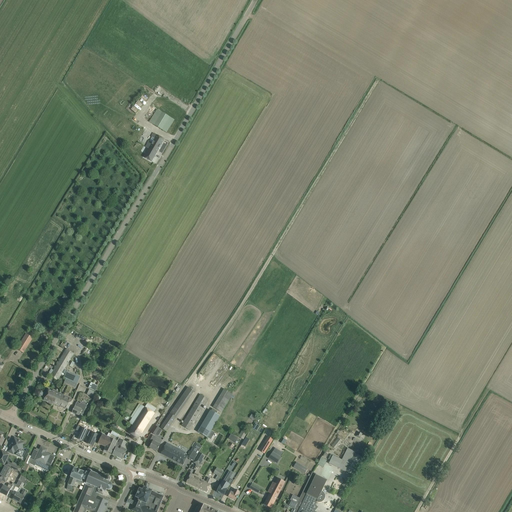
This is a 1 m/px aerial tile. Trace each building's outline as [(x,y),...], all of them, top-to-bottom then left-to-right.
[(129,108),(135,114),(149,98),(144,94),(134,106),(132,104),(129,108)] [(149,122),(166,133),(174,120),(157,110),(149,122)] [(149,149),(144,158),(151,162),(164,140),(153,133),(151,137),(152,138),(150,141),(149,141),(145,147),(149,149)] [(26,334),(16,349),(23,353),(33,338),(26,334)] [(65,374),(63,373),(74,354),(66,349),(50,376),(58,381),(61,375),(64,377),(63,379),(76,385),(80,377),(67,371),(65,374)] [(194,392),(189,387),(161,427),(166,431),(176,417),(194,392)] [(212,408),(222,413),(231,393),(221,389),(212,408)] [(54,405),(60,393),(56,392),(55,393),(48,390),(44,400),(52,404),(53,404),(54,404),(54,405)] [(60,393),(54,405),(59,407),(59,406),(68,410),(73,399),(65,395),(60,393)] [(181,426),(190,431),(209,400),(200,395),(181,426)] [(77,402),(72,413),(79,416),(81,413),(83,414),(87,406),(81,403),(80,404),(77,402)] [(148,421),(156,410),(147,404),(145,407),(141,405),(129,423),(133,425),(128,433),(138,439),(148,421)] [(198,432),(207,438),(207,437),(211,431),(220,417),(210,411),(198,432)] [(264,420),(262,424),(273,430),(275,426),(264,420)] [(77,439),(82,441),(88,430),(78,426),(75,430),(80,433),(77,439)] [(238,437),(243,440),(248,430),(244,428),(238,437)] [(98,435),(89,431),(87,436),(90,437),(87,444),(93,446),(98,435)] [(105,447),(104,451),(109,453),(110,450),(113,451),(117,442),(103,435),(98,444),(105,447)] [(153,436),(149,443),(151,444),(150,448),(157,451),(162,441),(160,440),(160,439),(153,436)] [(268,437),(259,451),(264,454),(273,440),(268,437)] [(14,439),(8,452),(13,454),(14,451),(16,452),(17,456),(20,457),(22,456),(23,453),(22,450),(21,450),(23,446),(22,446),(23,443),(19,441),(19,440),(15,438),(15,439),(14,439)] [(342,441),(338,438),(332,446),(335,449),(342,441)] [(126,451),(127,449),(124,447),(127,442),(121,439),(119,443),(118,445),(121,446),(118,454),(117,453),(116,457),(122,460),(126,452),(126,451)] [(118,454),(121,446),(118,445),(119,443),(117,442),(115,447),(116,447),(112,455),(116,457),(117,453),(118,454)] [(181,450),(167,443),(161,454),(183,465),(187,457),(180,453),(181,450)] [(190,451),(189,453),(196,457),(198,452),(202,447),(199,445),(197,448),(196,448),(194,447),(193,449),(192,449),(191,452),(190,451)] [(36,466),(48,471),(55,456),(51,454),(50,455),(45,453),(46,451),(43,449),(43,448),(41,447),(40,450),(36,448),(36,450),(34,450),(28,464),(35,467),(36,466)] [(281,458),(275,454),(278,450),(275,448),(268,458),(273,461),(276,458),(279,460),(281,458)] [(329,464),(346,471),(355,452),(348,449),(343,460),(333,455),(329,464)] [(1,452),(0,454),(0,463),(5,466),(8,468),(13,470),(20,473),(21,470),(22,468),(6,461),(9,455),(1,452)] [(205,456),(198,452),(196,457),(192,462),(197,465),(196,466),(199,468),(203,461),(202,460),(205,456)] [(321,458),(318,465),(323,467),(327,461),(321,458)] [(307,469),(297,463),(294,468),(304,474),(307,469)] [(0,479),(1,480),(8,468),(5,466),(0,474),(0,479)] [(8,468),(1,480),(5,482),(9,476),(10,477),(13,470),(8,468)] [(82,484),(86,473),(85,472),(85,473),(74,468),(68,484),(67,489),(71,491),(73,487),(74,487),(75,483),(76,482),(81,485),(82,484)] [(217,468),(213,474),(220,478),(224,472),(217,468)] [(82,484),(86,485),(94,489),(94,488),(98,489),(96,494),(97,494),(97,493),(104,496),(106,489),(108,490),(109,490),(111,490),(112,489),(112,487),(112,486),(112,484),(111,483),(109,483),(111,479),(108,477),(104,476),(103,477),(92,472),(92,471),(88,469),(86,473),(82,484)] [(220,486),(217,492),(224,495),(227,489),(229,485),(226,484),(227,482),(229,479),(233,473),(229,471),(226,476),(223,481),(220,486)] [(294,511),(315,511),(314,511),(318,507),(315,505),(317,502),(319,503),(320,503),(322,502),(323,501),(324,500),(325,498),(325,496),(324,494),(323,493),(322,492),(322,491),(327,480),(312,473),(299,498),(297,503),(294,509),(296,510),(294,511)] [(186,483),(199,489),(203,480),(197,478),(198,477),(190,474),(186,483)] [(28,479),(21,476),(15,487),(19,489),(22,483),(25,484),(28,479)] [(203,480),(199,489),(206,492),(210,484),(209,484),(212,480),(208,478),(206,483),(203,481),(203,480)] [(271,490),(269,494),(273,496),(272,499),(275,501),(285,482),(277,478),(275,483),(273,483),(269,490),(271,490)] [(0,492),(7,496),(10,490),(13,491),(16,485),(13,483),(11,486),(8,485),(6,488),(3,486),(0,492)] [(108,502),(98,497),(96,495),(97,494),(96,494),(98,489),(94,488),(94,489),(86,485),(77,506),(73,511),(85,511),(87,510),(91,511),(90,511),(103,511),(106,507),(107,507),(108,504),(107,504),(108,502)] [(136,498),(131,510),(135,511),(156,511),(164,496),(152,491),(144,487),(143,490),(139,489),(136,497),(136,498)] [(235,501),(238,496),(239,493),(235,490),(233,493),(231,492),(228,497),(235,501)] [(21,495),(17,493),(13,500),(21,504),(24,497),(26,493),(23,491),(21,495)] [(273,496),(269,494),(263,505),(271,509),(275,501),(272,499),(273,496)] [(290,500),(287,506),(294,509),(297,503),(299,498),(293,495),(290,500)]
